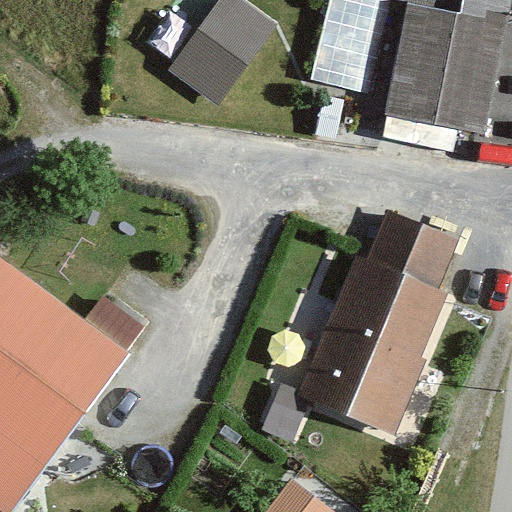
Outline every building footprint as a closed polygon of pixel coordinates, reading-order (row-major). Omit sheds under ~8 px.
[(267,25),(232,0),(223,0),(176,66),(217,96),(267,25)] [(326,0),(309,81),(361,93),(381,0),(326,0)] [(446,0),(400,0),(379,104),(469,123),(495,11),(452,2),(446,0)] [(452,0),(452,2),(495,11),(497,0),(452,0)] [(360,264),(308,391),(389,424),(443,295),(431,291),(452,241),(388,215),(367,266),(360,264)] [(121,353),(0,265),(0,497),(9,505),(121,353)] [(326,511),(291,485),(269,511),(326,511)]
